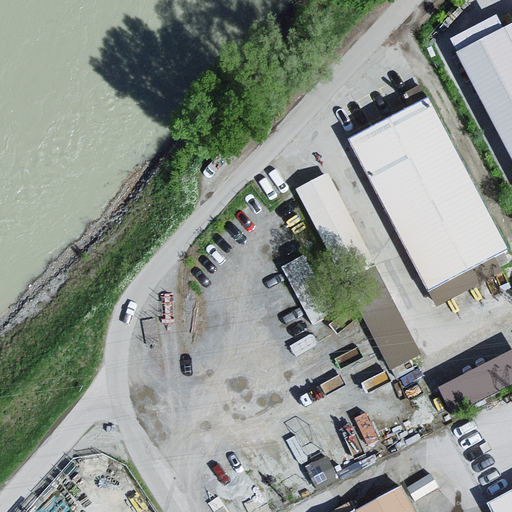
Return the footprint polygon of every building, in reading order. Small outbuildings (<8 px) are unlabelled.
[(457,39),(501,18),(497,8),(452,30),(457,39)] [(511,22),(456,52),(511,158),(511,22)] [(423,290),(505,247),(426,96),(344,138),(423,290)] [(421,359),(329,175),(299,190),(392,374),(421,359)] [(300,266),(309,262),(303,250),(285,259),(312,316),(321,312),(300,266)] [(511,351),(441,387),(455,414),(511,385),(511,351)] [(413,510),(439,492),(427,475),(401,492),(413,510)] [(484,511),(511,511),(511,487),(480,504),(484,511)] [(411,511),(398,488),(355,511),(411,511)]
